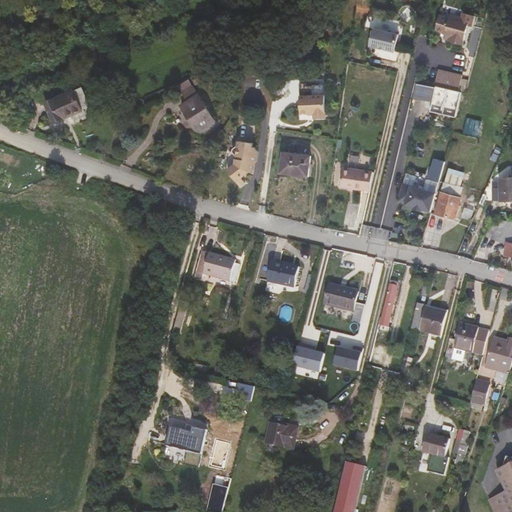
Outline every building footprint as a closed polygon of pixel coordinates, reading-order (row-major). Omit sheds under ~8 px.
[(446,41),(460,45),(465,25),(469,26),(472,15),(461,12),(459,17),(448,14),(447,17),(437,15),(433,30),(443,32),(442,37),(446,38),(446,41)] [(398,36),(373,30),(369,47),(394,53),(398,36)] [(440,88),(444,72),(435,70),(432,86),(434,86),(440,88)] [(440,88),(456,91),(459,75),(444,72),(440,88)] [(431,101),(434,86),(432,86),(413,82),(409,96),(431,101)] [(216,124),(192,85),(180,93),(186,103),(181,106),(195,130),(202,133),(216,124)] [(324,86),(299,87),(300,114),(314,114),(314,116),(325,116),(324,86)] [(89,107),(82,88),(44,104),(53,122),(89,107)] [(451,132),(441,129),(437,142),(427,180),(437,183),(451,132)] [(257,148),(242,146),(239,170),(232,175),(241,187),(246,183),(253,177),(258,178),(259,167),(260,161),(262,159),(262,157),(259,152),(256,152),(257,148)] [(493,153),(499,156),(502,149),(495,146),(493,153)] [(309,178),(311,157),(284,152),(281,173),(309,178)] [(369,192),(372,173),(343,169),(340,188),(369,192)] [(511,177),(511,178),(511,182),(499,182),(492,183),(492,202),(511,201),(511,177)] [(246,183),(241,187),(245,192),(249,188),(246,183)] [(456,187),(443,183),(434,215),(455,222),(461,199),(453,196),(456,187)] [(405,203),(409,186),(401,184),(397,200),(405,203)] [(429,211),(434,192),(409,186),(405,203),(404,204),(413,207),(413,208),(420,210),(420,209),(429,211)] [(471,221),(473,212),(464,209),(462,218),(471,221)] [(496,243),(502,230),(489,224),(483,238),(496,243)] [(231,282),(236,264),(237,261),(203,251),(196,278),(203,280),(204,274),(231,282)] [(295,288),(300,268),(273,262),(268,282),(295,288)] [(242,265),(236,264),(231,282),(237,283),(242,265)] [(398,283),(390,281),(381,318),(387,320),(390,321),(398,283)] [(421,295),(428,297),(432,283),(425,281),(421,295)] [(354,312),(359,292),(330,284),(325,304),(354,312)] [(411,329),(420,331),(426,308),(427,306),(418,303),(411,329)] [(420,331),(441,337),(447,313),(426,308),(420,331)] [(384,333),(387,320),(381,318),(377,332),(384,333)] [(446,352),(453,354),(455,348),(466,351),(483,356),(489,331),(461,323),(457,341),(450,339),(446,352)] [(385,334),(384,333),(377,332),(370,360),(379,362),(385,334)] [(296,366),(322,373),(327,352),(315,350),(319,337),(304,333),(296,366)] [(486,366),(510,374),(511,368),(511,337),(511,338),(511,343),(510,346),(493,342),(486,366)] [(338,347),(335,367),(361,370),(364,350),(338,347)] [(466,351),(455,348),(453,354),(452,358),(463,361),(466,351)] [(452,358),(453,354),(446,352),(444,362),(451,364),(452,358)] [(404,373),(409,375),(413,359),(408,358),(404,373)] [(490,385),(476,381),(472,401),(485,405),(490,385)] [(290,426),(289,429),(271,424),(266,444),(294,451),(299,429),(290,426)] [(194,429),(193,433),(173,428),(168,447),(202,455),(208,432),(194,429)] [(470,433),(464,431),(458,454),(466,456),(468,447),(466,447),(470,433)] [(450,440),(428,435),(423,453),(445,458),(450,440)] [(497,471),(507,492),(489,501),(494,511),(511,511),(511,459),(508,458),(505,466),(505,468),(497,471)]
